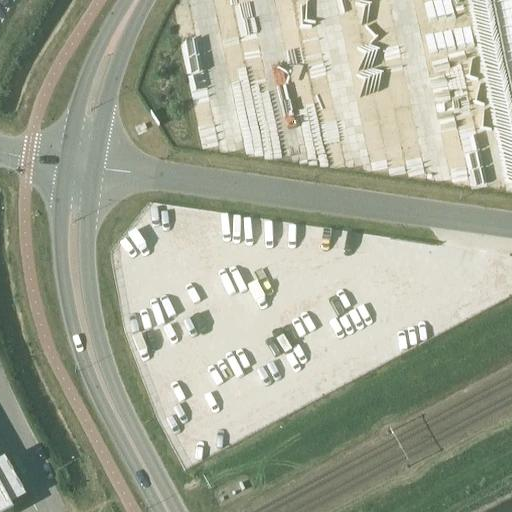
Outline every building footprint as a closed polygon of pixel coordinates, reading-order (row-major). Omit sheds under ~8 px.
[(334,36),(361,50),(372,28),(323,2),(322,4),(314,0),(262,0),(271,5),(267,13),(296,29),(301,19),(314,26),(308,36),(328,47),(334,36)] [(248,68),(263,39),(221,17),(206,46),(248,68)] [(476,51),(511,37),(507,26),(472,39),(476,51)] [(293,68),(300,47),(277,39),(270,60),(293,68)] [(392,62),(347,65),(347,76),(331,77),(332,89),(393,86),(392,62)] [(308,89),(309,73),(287,72),(286,88),(308,89)] [(335,126),(344,153),(358,149),(349,122),(335,126)] [(373,126),(375,136),(392,132),(390,122),(373,126)] [(0,511),(8,511),(8,510),(10,509),(9,507),(23,500),(23,501),(25,500),(24,498),(23,499),(4,464),(5,463),(4,461),(2,462),(2,464),(0,464),(0,511)]
